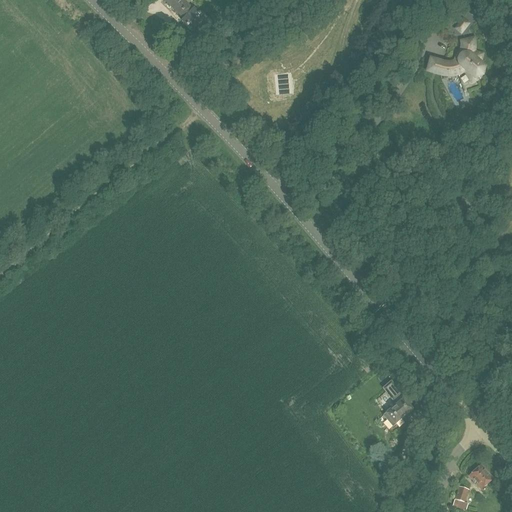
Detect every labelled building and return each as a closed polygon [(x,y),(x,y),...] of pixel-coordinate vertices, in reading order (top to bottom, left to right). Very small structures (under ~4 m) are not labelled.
[(167,0),(166,2),(184,20),(182,22),(193,33),(205,20),(194,10),(193,11),(183,0),(182,0),(167,0)] [(459,33),(460,34),(468,25),(462,21),(455,30),(457,31),(458,32),(459,33)] [(459,54),(458,56),(461,58),(458,60),(456,62),(455,62),(453,63),(451,64),(450,64),(448,64),(447,64),(445,64),(443,64),(442,64),(430,61),(427,73),(439,77),(441,77),(443,77),(442,78),(442,79),(443,80),(443,81),(444,81),(445,81),(446,81),(446,80),(447,80),(447,79),(447,78),(449,78),(451,78),(454,77),(456,76),(457,76),(460,75),(463,73),(465,72),(474,80),(478,78),(479,79),(480,75),(483,73),(483,72),(484,69),(479,64),(481,56),(473,54),(473,53),(474,51),(474,50),(474,45),(474,42),(473,40),(461,43),(461,45),(461,46),(461,48),(461,50),(460,51),(460,53),(459,54)] [(396,400),(398,403),(392,409),(390,408),(386,411),(387,413),(383,416),(393,428),(413,410),(403,399),(400,396),(402,395),(391,382),(383,389),(394,402),(396,400)] [(482,466),(469,477),(481,491),(493,480),(482,466)] [(465,503),(469,491),(459,487),(454,500),(455,500),(453,507),(466,511),(469,505),(465,503)]
